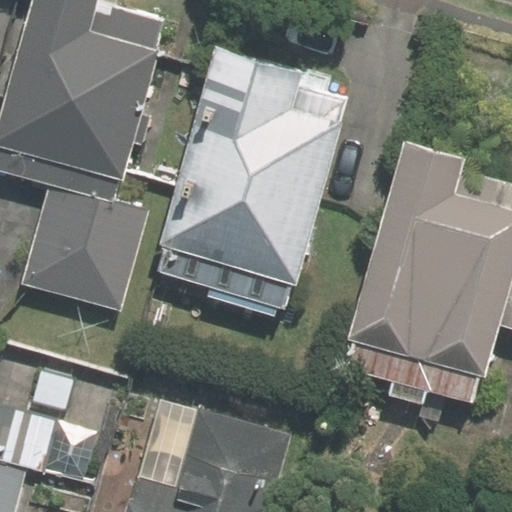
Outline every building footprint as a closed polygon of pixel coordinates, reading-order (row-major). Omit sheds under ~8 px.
[(36,0),(0,136),(0,160),(123,193),(171,15),(114,0),(36,0)] [(312,62),(224,37),(158,264),(186,272),(172,317),(216,329),(221,313),(271,327),(279,299),(293,303),(353,97),(306,83),(312,62)] [(465,149),(404,133),(352,331),(359,332),(351,363),(481,397),(502,318),(511,320),(511,174),(462,161),(465,149)] [(150,204),(49,178),(24,278),(124,304),(150,204)] [(64,409),(0,393),(0,511),(20,511),(32,465),(49,469),(64,409)] [(273,511),(295,431),(210,409),(190,487),(150,477),(140,511),(273,511)]
